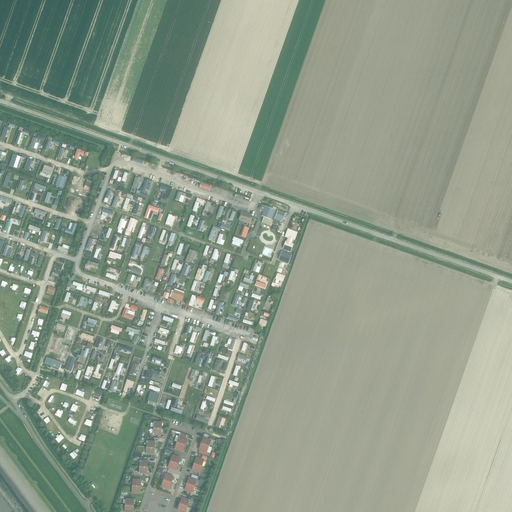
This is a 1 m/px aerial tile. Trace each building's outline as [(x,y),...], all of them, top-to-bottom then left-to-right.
[(77,149),(74,157),(78,159),(79,154),(83,155),(85,152),(77,149)] [(65,180),(57,177),(55,185),(63,187),(65,180)] [(35,198),(39,186),(46,188),(48,184),(36,180),(30,197),(35,198)] [(211,186),(201,182),(200,188),(209,191),(211,186)] [(178,188),(176,196),(182,198),(183,196),(185,197),(187,190),(178,188)] [(150,216),(153,208),(153,207),(154,205),(149,203),(145,214),(150,216)] [(262,205),(260,210),(263,211),(262,216),(273,220),(272,224),(280,227),(285,214),(277,211),(277,212),(274,211),(274,210),(262,205)] [(241,212),(239,220),(249,223),(250,222),(253,223),(255,218),(251,217),(252,216),(241,212)] [(95,221),(94,230),(99,230),(99,226),(102,226),(102,221),(95,221)] [(210,237),(214,238),(217,228),(221,229),(222,227),(213,225),(210,237)] [(295,241),(297,233),(291,230),(290,233),(287,232),(285,237),(288,238),(287,242),(286,242),(283,249),(291,252),(294,244),(292,244),(293,240),(295,241)] [(115,233),(111,244),(115,246),(119,235),(115,233)] [(181,253),(185,242),(181,240),(177,251),(181,253)] [(152,256),(156,257),(161,247),(157,246),(152,256)] [(189,251),(189,250),(187,258),(194,260),(197,248),(190,247),(189,251)] [(109,254),(122,258),(123,252),(111,249),(109,254)] [(173,254),(174,249),(171,249),(171,250),(168,250),(168,252),(164,252),(163,262),(167,263),(169,254),(173,254)] [(289,264),(292,255),(283,252),(280,261),(289,264)] [(175,256),(172,267),(176,268),(176,265),(179,266),(181,258),(175,256)] [(187,266),(189,262),(185,260),(181,271),(187,273),(190,267),(187,266)] [(201,261),(200,263),(202,264),(201,266),(199,265),(195,275),(201,277),(207,263),(201,261)] [(141,271),(142,267),(138,266),(139,264),(133,262),(131,268),(141,271)] [(63,265),(56,263),(53,270),(60,273),(63,265)] [(108,270),(107,274),(117,277),(119,270),(116,269),(115,273),(108,270)] [(285,280),(287,273),(279,270),(276,277),(285,280)] [(136,283),(139,274),(129,271),(126,281),(129,282),(130,278),(134,279),(133,282),(136,283)] [(172,271),(169,283),(173,284),(175,276),(177,277),(178,273),(172,271)] [(244,278),(252,280),(253,278),(254,278),(255,273),(252,272),(251,276),(249,276),(250,272),(246,271),(244,278)] [(146,276),(143,285),(147,286),(149,282),(153,283),(155,278),(146,276)] [(201,279),(194,277),(191,287),(199,289),(201,279)] [(78,283),(78,287),(84,288),(85,281),(75,280),(75,283),(78,283)] [(213,292),(218,294),(222,282),(217,281),(213,292)] [(46,293),(54,296),(56,289),(49,287),(46,293)] [(173,296),(184,298),(185,290),(174,288),(173,296)] [(198,294),(194,303),(201,306),(205,296),(198,294)] [(113,298),(109,308),(114,310),(118,299),(113,298)] [(48,309),(40,306),(38,312),(47,314),(48,309)] [(124,306),(122,313),(134,317),(136,309),(124,306)] [(162,320),(167,322),(168,318),(173,320),(174,317),(165,314),(162,320)] [(253,323),(255,317),(245,314),(244,320),(253,323)] [(192,331),(194,323),(187,322),(185,330),(192,331)] [(65,337),(71,339),(75,325),(70,323),(65,337)] [(120,331),(121,324),(113,323),(112,330),(120,331)] [(213,331),(209,340),(214,342),(218,333),(213,331)] [(104,341),(106,337),(99,334),(95,345),(99,347),(102,340),(104,341)] [(54,335),(51,347),(58,349),(61,337),(54,335)] [(227,340),(234,343),(234,341),(238,342),(239,339),(229,335),(227,340)] [(119,344),(117,343),(116,347),(129,351),(131,346),(120,342),(119,344)] [(71,355),(75,356),(77,351),(72,350),(68,365),(74,367),(76,358),(70,356),(71,355)] [(60,366),(62,359),(48,354),(46,361),(60,366)] [(202,363),(207,364),(210,356),(206,354),(202,363)] [(223,364),(222,364),(222,358),(216,357),(215,368),(218,368),(219,366),(223,367),(223,364)] [(177,372),(182,374),(186,366),(181,364),(177,372)] [(154,370),(152,376),(162,380),(164,376),(159,375),(160,372),(154,370)] [(128,390),(130,384),(133,385),(136,379),(128,377),(124,388),(128,390)] [(149,393),(146,401),(154,404),(157,395),(149,393)] [(210,400),(204,398),(201,405),(208,407),(210,400)] [(223,423),(225,424),(227,416),(219,414),(216,424),(222,426),(223,423)] [(179,436),(177,443),(184,445),(185,443),(186,443),(187,442),(187,441),(187,440),(186,439),(179,436)] [(202,441),(201,444),(208,446),(211,440),(203,437),(203,438),(202,438),(201,438),(201,440),(201,441),(202,441)] [(183,448),(184,445),(177,443),(174,449),(182,452),(182,451),(183,451),(184,451),(184,449),(184,448),(183,448)] [(206,453),(208,446),(201,444),(200,446),(199,446),(198,447),(198,448),(198,449),(199,449),(199,450),(206,453)] [(172,455),(170,461),(178,464),(178,461),(179,462),(180,461),(181,460),(180,458),(172,455)] [(195,461),(194,464),(201,466),(203,460),(196,457),(196,458),(195,458),(194,458),(194,460),(194,461),(195,461)] [(178,464),(170,461),(168,468),(175,470),(176,470),(177,469),(178,468),(177,467),(178,464)] [(201,466),(194,464),(193,466),(192,466),(191,467),(191,468),(191,469),(192,469),(191,470),(199,473),(201,466)] [(166,474),(163,480),(171,483),(172,480),(173,480),(174,478),(173,477),(166,474)] [(188,481),(187,484),(194,486),(196,480),(189,477),(189,478),(188,478),(187,478),(186,480),(187,481),(188,481)] [(170,485),(171,483),(163,480),(161,486),(169,489),(171,488),(171,487),(170,486),(170,485)] [(192,493),(194,486),(187,484),(186,486),(185,486),(184,487),(183,488),(184,489),(185,489),(184,490),(192,493)] [(180,501),(179,504),(187,506),(189,500),(182,497),(182,498),(181,498),(180,498),(179,500),(180,501)]
